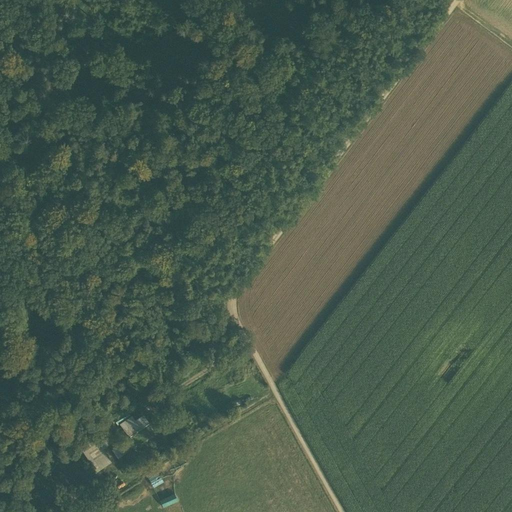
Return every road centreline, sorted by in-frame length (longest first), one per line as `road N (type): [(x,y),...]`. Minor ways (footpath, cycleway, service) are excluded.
road 1 (track): [(224,304),(455,2)]
road 2 (track): [(341,511),(224,304)]
road 3 (track): [(0,234),(224,304)]
